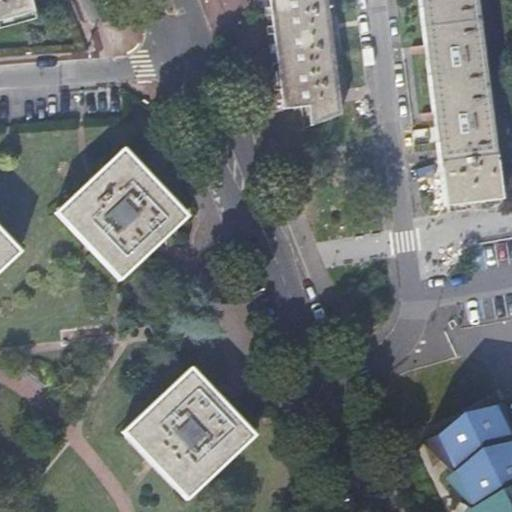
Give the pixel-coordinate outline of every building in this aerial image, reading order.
[(0,0),(0,20),(34,11),(31,0),(0,0)] [(268,0),(274,42),(278,75),(283,108),(301,106),(301,108),(308,107),(310,124),(341,113),(339,101),(337,93),(334,71),(325,0),(268,0)] [(444,207),(446,207),(462,205),(501,200),(476,0),(418,0),(420,14),(429,91),(439,169),(444,207)] [(341,113),(310,124),(310,127),(341,116),(341,113)] [(185,216),(122,149),(55,213),(118,279),(185,216)] [(462,205),(446,207),(447,214),(463,212),(462,205)] [(0,267),(17,252),(0,233),(0,267)] [(252,436),(190,368),(122,431),(186,498),(252,436)] [(511,511),(511,442),(506,401),(424,442),(452,474),(450,497),(470,508),(471,511),(511,511)]
